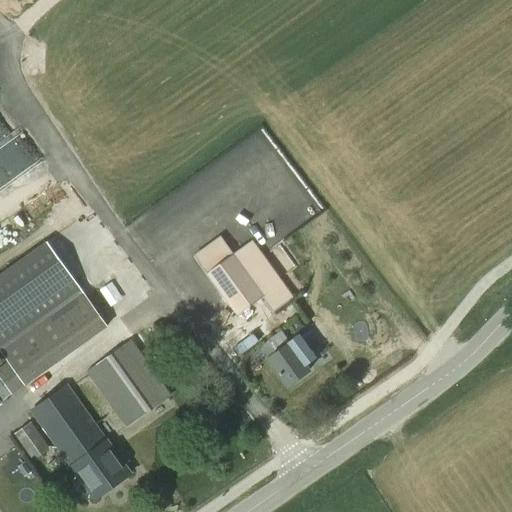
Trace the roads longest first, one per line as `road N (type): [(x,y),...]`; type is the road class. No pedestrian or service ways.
road 1 (track): [(166,296),(16,86),(15,37),(51,0)]
road 2 (tertiary): [(305,470),(439,384),(511,312)]
road 3 (unclassified): [(305,470),(166,296)]
